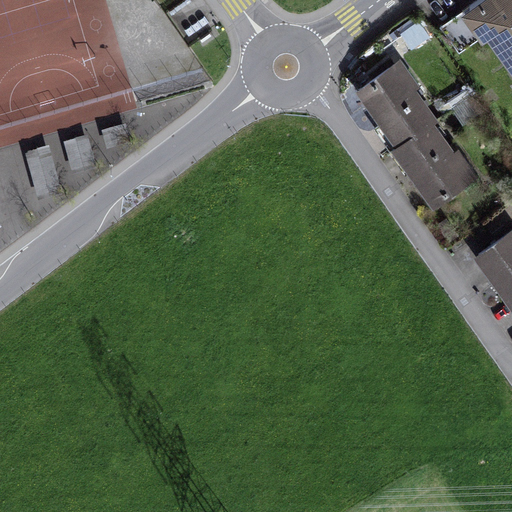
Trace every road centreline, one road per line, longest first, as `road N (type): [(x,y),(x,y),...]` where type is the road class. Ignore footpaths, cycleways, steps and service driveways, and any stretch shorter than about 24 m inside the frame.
road 1 (residential): [(309,83),(511,364)]
road 2 (residential): [(0,284),(260,87)]
